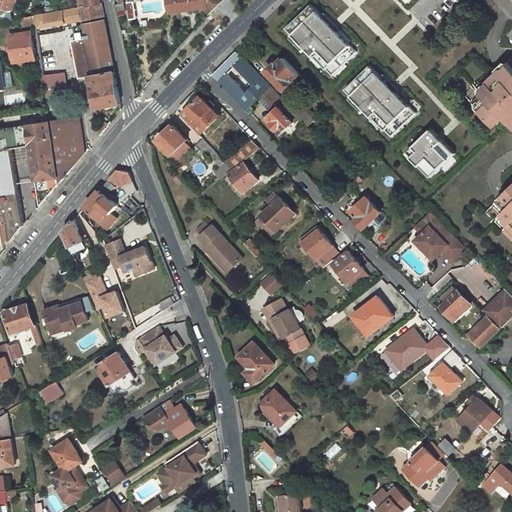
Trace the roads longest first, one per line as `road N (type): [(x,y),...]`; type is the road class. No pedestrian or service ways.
road 1 (residential): [(198,65),(511,401)]
road 2 (tertiary): [(124,140),(145,171),(217,368),(241,511)]
road 3 (secondary): [(124,140),(0,290)]
road 4 (residential): [(109,0),(140,121)]
